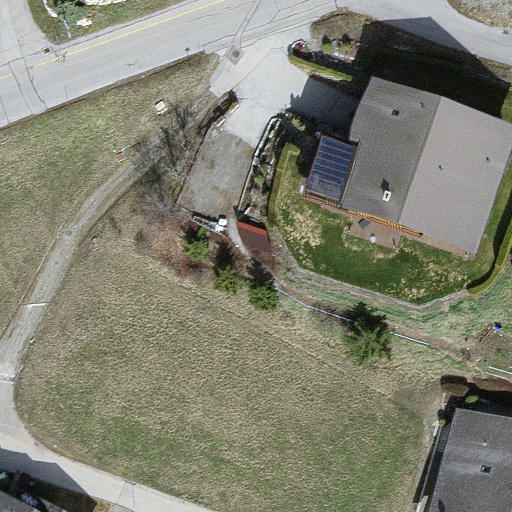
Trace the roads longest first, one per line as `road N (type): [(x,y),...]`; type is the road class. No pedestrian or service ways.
road 1 (residential): [(0,101),(282,0)]
road 2 (residential): [(0,447),(173,511)]
